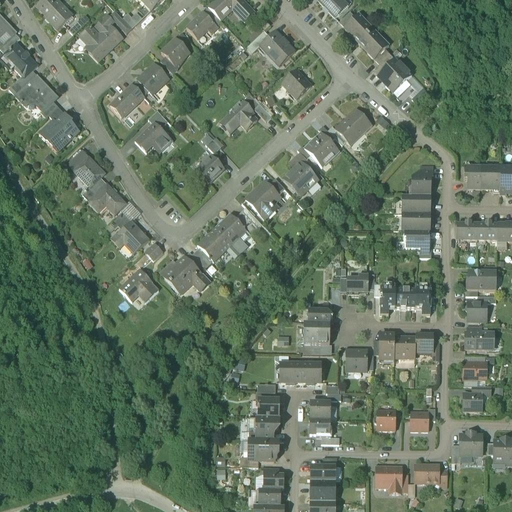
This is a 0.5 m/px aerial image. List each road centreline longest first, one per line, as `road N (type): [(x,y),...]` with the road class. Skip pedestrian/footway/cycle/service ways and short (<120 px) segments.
road 1 (track): [(134,490),(417,137)]
road 2 (residential): [(80,105),(156,222),(176,233),(194,228),(348,75)]
road 3 (residential): [(443,425),(445,456),(292,455)]
road 4 (residential): [(80,105),(191,0)]
road 5 (residential): [(36,511),(119,489),(173,511)]
road 6 (residential): [(14,0),(80,105)]
